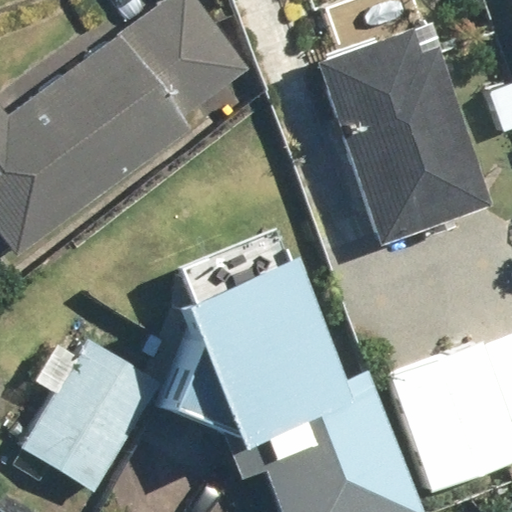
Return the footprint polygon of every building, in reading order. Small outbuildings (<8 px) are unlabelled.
[(0,231),(13,248),(187,120),(179,110),(245,62),(199,0),(153,0),(5,109),(0,102),(0,231)] [(489,198),(433,36),(418,41),(410,19),(313,52),(377,237),(489,198)] [(511,128),(511,63),(478,76),(501,133),(511,128)] [(407,511),(421,507),(362,360),(339,369),(289,240),(175,285),(193,330),(169,391),(214,411),(236,470),(260,460),(279,511),(407,511)] [(511,455),(511,424),(479,334),(386,367),(429,485),(511,455)] [(86,349),(25,445),(94,489),(155,393),(86,349)]
